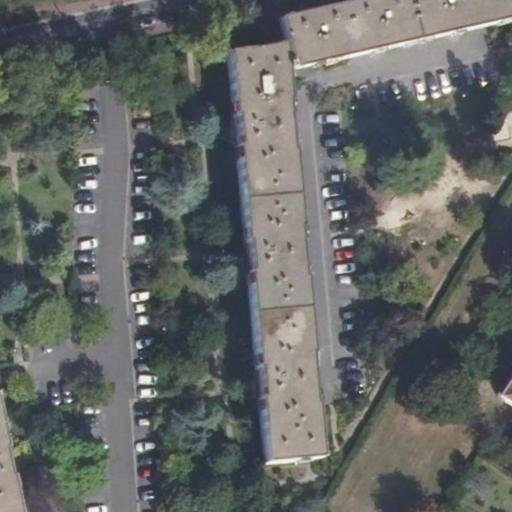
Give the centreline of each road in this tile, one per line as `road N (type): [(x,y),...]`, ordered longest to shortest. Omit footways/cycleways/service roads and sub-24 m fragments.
road 1 (motorway): [(50,0),(52,326),(79,511)]
road 2 (motorway): [(123,260),(174,0)]
road 3 (motorway): [(123,260),(116,133),(133,0)]
road 4 (motorway): [(165,511),(123,260)]
road 5 (residential): [(184,0),(0,39)]
